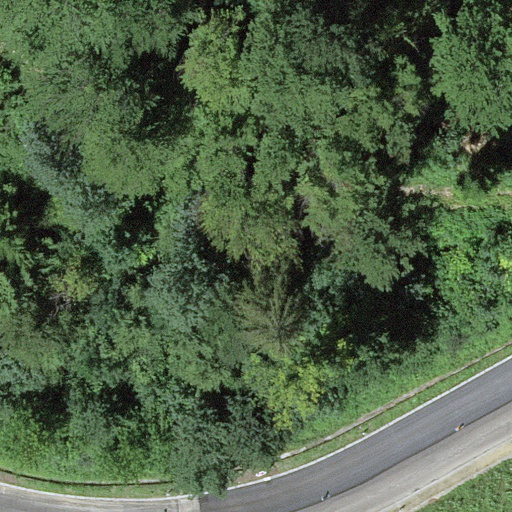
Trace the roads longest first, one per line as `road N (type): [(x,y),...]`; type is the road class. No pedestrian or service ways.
road 1 (track): [(90,0),(165,81),(270,173),(511,188)]
road 2 (secondary): [(511,400),(362,484),(274,511)]
